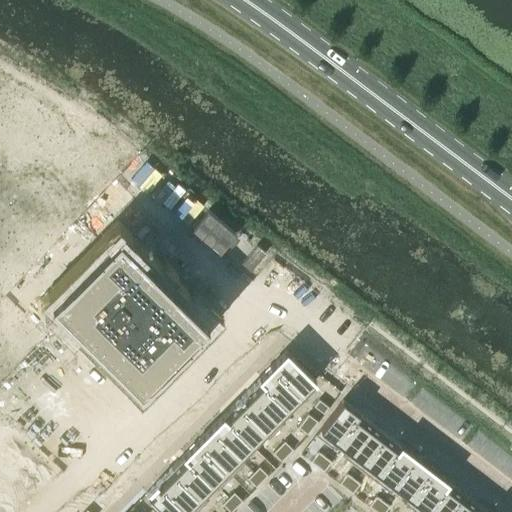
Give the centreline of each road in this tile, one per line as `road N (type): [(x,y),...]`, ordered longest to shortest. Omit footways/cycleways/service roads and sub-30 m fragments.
road 1 (primary): [(511,198),(244,0)]
road 2 (residential): [(0,101),(56,137),(258,308)]
road 3 (residential): [(258,308),(291,322),(511,495)]
road 4 (residential): [(46,511),(258,308)]
